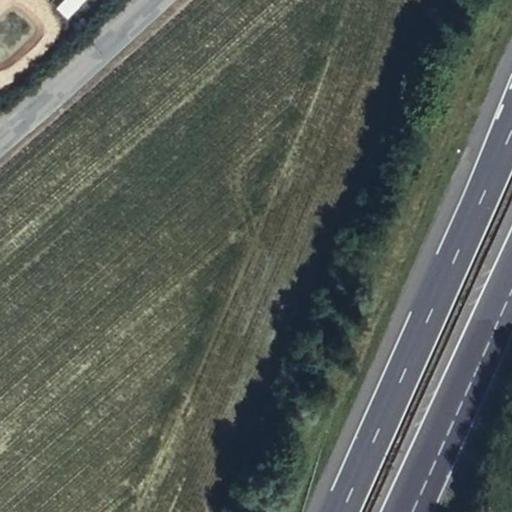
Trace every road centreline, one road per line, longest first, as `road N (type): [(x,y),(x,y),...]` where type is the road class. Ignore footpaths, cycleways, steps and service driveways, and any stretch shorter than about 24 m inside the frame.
road 1 (trunk): [(511,134),(344,511)]
road 2 (trunk): [(412,511),(511,293)]
road 3 (unclassified): [(0,130),(144,0)]
